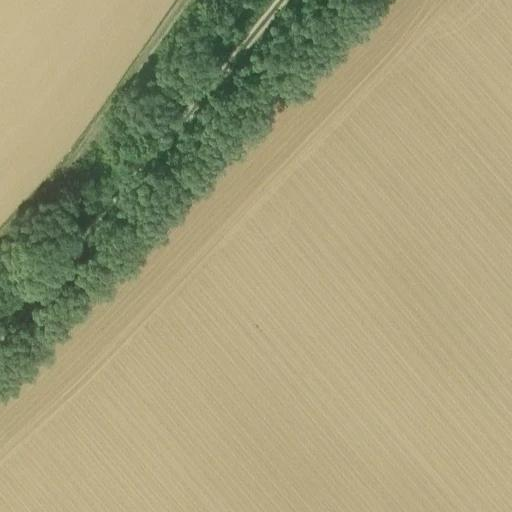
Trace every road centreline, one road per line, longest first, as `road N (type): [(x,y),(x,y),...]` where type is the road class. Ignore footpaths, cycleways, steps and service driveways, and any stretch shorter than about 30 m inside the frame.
road 1 (track): [(292,0),(0,353)]
road 2 (track): [(187,0),(45,199),(0,245)]
